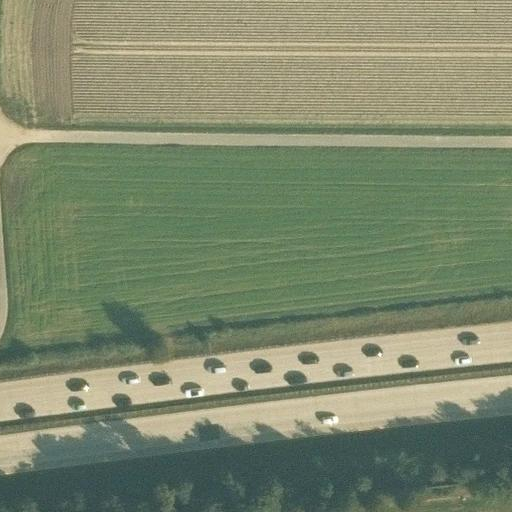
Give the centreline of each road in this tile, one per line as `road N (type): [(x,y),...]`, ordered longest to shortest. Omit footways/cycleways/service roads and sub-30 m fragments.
road 1 (motorway): [(0,454),(511,394)]
road 2 (motorway): [(511,349),(0,408)]
road 3 (track): [(511,142),(0,138)]
